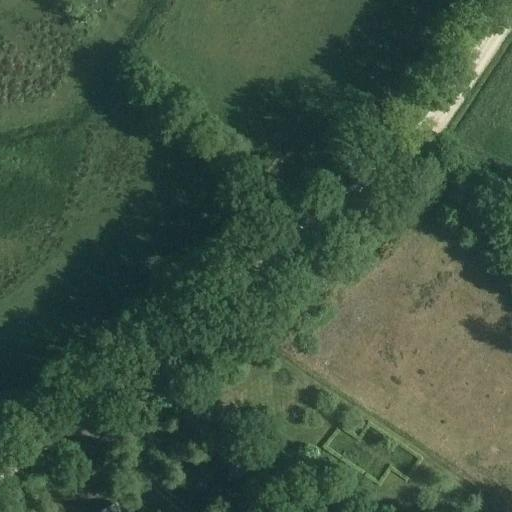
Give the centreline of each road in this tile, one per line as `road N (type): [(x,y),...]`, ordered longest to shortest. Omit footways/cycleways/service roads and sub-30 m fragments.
road 1 (track): [(511,10),(416,147),(85,413)]
road 2 (track): [(196,511),(131,467),(85,413)]
